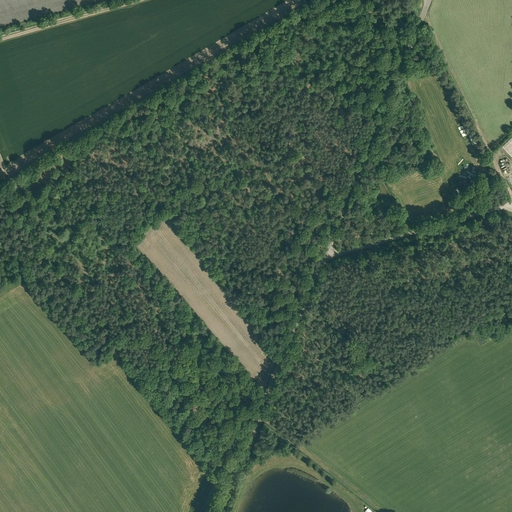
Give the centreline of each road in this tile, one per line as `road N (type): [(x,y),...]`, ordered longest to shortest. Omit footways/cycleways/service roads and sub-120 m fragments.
road 1 (unclassified): [(323,258),(429,0)]
road 2 (unclassified): [(218,511),(323,258)]
road 3 (track): [(511,196),(423,14)]
road 4 (unclassified): [(511,204),(323,258)]
road 5 (track): [(143,0),(0,41)]
